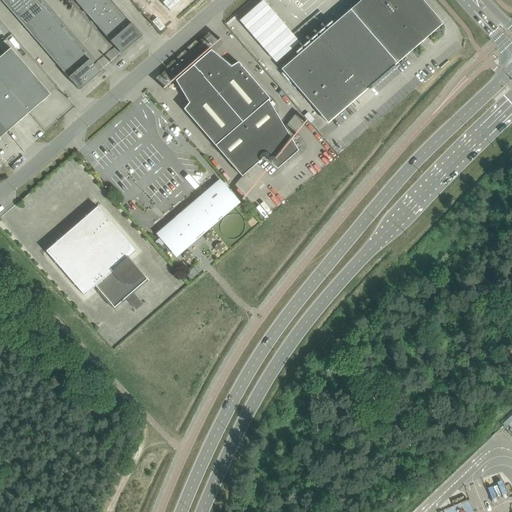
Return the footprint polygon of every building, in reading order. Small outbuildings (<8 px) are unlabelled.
[(8,0),(4,4),(15,16),(33,0),(8,0)] [(46,10),(37,0),(33,0),(15,16),(26,28),(46,10)] [(83,0),(78,4),(89,17),(108,0),(83,0)] [(110,0),(108,0),(89,17),(100,29),(121,11),(110,0)] [(182,0),(166,0),(162,4),(169,12),(183,0),(182,0)] [(258,0),(235,21),(273,63),(296,41),(258,0)] [(361,0),(350,10),(396,64),(443,24),(422,0),(361,0)] [(57,23),(46,10),(26,28),(36,41),(57,23)] [(328,123),(396,64),(350,10),(281,69),(328,123)] [(110,41),(131,23),(121,11),(100,29),(110,41)] [(57,23),(36,41),(47,53),(68,35),(57,23)] [(110,41),(119,51),(121,54),(142,36),(141,34),(131,23),(110,41)] [(58,65),(78,47),(68,35),(47,53),(58,65)] [(68,78),(89,60),(78,47),(58,65),(68,78)] [(0,57),(0,73),(32,110),(50,95),(11,48),(0,57)] [(211,50),(202,58),(290,158),(298,151),(268,101),(270,99),(238,62),(231,67),(211,50)] [(193,66),(184,74),(260,161),(263,158),(277,169),(290,158),(202,58),(193,65),(192,64),(192,65),(193,66)] [(78,89),(79,90),(100,72),(99,71),(89,60),(68,78),(78,89)] [(0,123),(7,132),(32,110),(0,73),(0,123)] [(184,110),(215,146),(242,177),(260,161),(184,74),(176,81),(189,103),(184,110)] [(170,228),(163,233),(164,235),(178,251),(188,242),(236,201),(221,183),(213,190),(212,189),(208,192),(209,193),(198,203),(197,201),(196,201),(183,211),(184,212),(186,214),(173,225),(175,227),(171,230),(170,228)] [(95,286),(98,290),(114,308),(126,298),(127,300),(134,294),(132,292),(147,280),(148,281),(149,281),(129,257),(136,251),(98,207),(46,251),(84,296),(95,286)]
